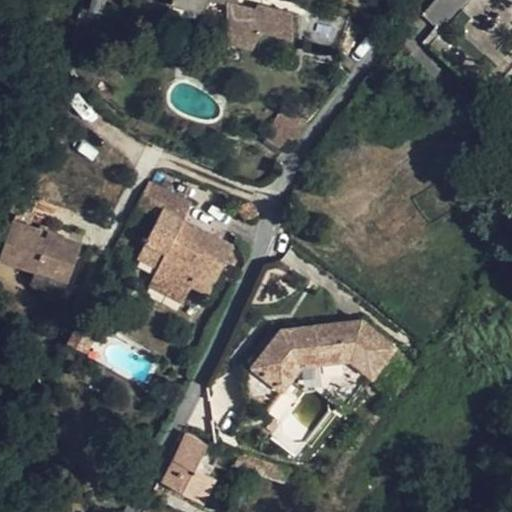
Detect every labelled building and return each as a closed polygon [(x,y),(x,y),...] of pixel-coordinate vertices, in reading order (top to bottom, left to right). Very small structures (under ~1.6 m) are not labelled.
[(173,0),(174,6),(228,17),(228,2),(238,4),(238,0),(173,0)] [(434,0),(422,15),(440,30),(464,0),(434,0)] [(486,96),(511,67),(511,0),(470,0),(428,46),(486,96)] [(239,46),(265,6),(258,4),(257,8),(238,4),(228,2),(228,17),(228,43),(239,46)] [(265,6),(239,46),(253,49),(263,32),(293,38),(292,12),(265,6)] [(348,22),(338,50),(351,55),(363,26),(348,22)] [(364,84),(359,88),(364,93),(368,89),(364,84)] [(195,249),(137,262),(159,273),(157,277),(189,293),(193,283),(208,292),(232,247),(190,224),(187,232),(180,229),(184,221),(190,206),(145,182),(132,206),(155,217),(140,245),(192,234),(195,249)] [(0,253),(0,257),(68,281),(82,243),(57,235),(59,230),(40,224),(39,228),(13,219),(0,253)] [(190,224),(184,221),(180,229),(187,232),(190,224)] [(192,234),(140,245),(134,257),(134,260),(137,262),(195,249),(192,234)] [(468,261),(463,254),(423,286),(429,294),(468,261)] [(370,320),(299,332),(301,343),(277,346),(258,368),(284,389),(296,372),(306,371),(354,363),(359,367),(367,357),(384,370),(402,348),(370,320)] [(288,333),(277,346),(301,343),(299,332),(288,333)] [(359,367),(375,379),(384,370),(367,357),(359,367)] [(295,385),(306,371),(296,372),(284,389),(258,368),(252,363),(247,369),(251,403),(269,416),(295,385)] [(345,417),(354,405),(337,393),(329,401),(330,406),(345,417)] [(194,468),(207,441),(187,430),(162,481),(203,503),(216,479),(194,468)] [(239,455),(233,466),(285,483),(290,468),(264,460),(239,453),(239,455)]
